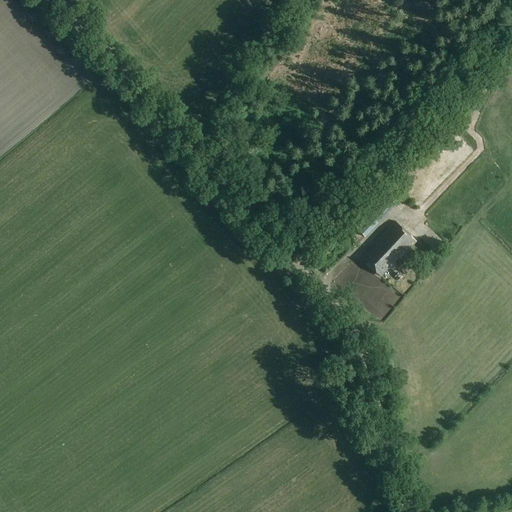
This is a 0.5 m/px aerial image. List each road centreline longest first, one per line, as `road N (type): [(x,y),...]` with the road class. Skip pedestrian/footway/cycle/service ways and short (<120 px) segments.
road 1 (unclassified): [(409,511),(364,352),(347,321),(59,0)]
road 2 (track): [(292,260),(511,30)]
